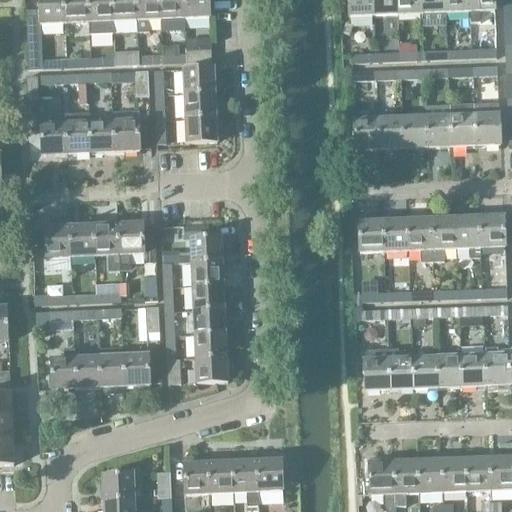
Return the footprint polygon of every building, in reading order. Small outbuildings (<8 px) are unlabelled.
[(43,71),(42,63),(41,27),(65,26),(64,0),(40,0),(40,11),(27,11),(28,71),(43,71)] [(88,0),(64,0),(65,26),(89,25),(88,0)] [(112,0),(88,0),(89,25),(114,24),(112,0)] [(112,0),(114,24),(137,23),(136,0),(112,0)] [(160,0),(136,0),(137,23),(138,35),(150,35),(150,23),(162,22),(160,0)] [(185,0),(160,0),(162,22),(186,21),(185,0)] [(208,0),(185,0),(186,21),(209,20),(208,0)] [(374,18),(373,0),(348,0),(350,19),(374,18)] [(397,0),(373,0),(374,18),(398,17),(397,0)] [(421,0),(397,0),(398,17),(422,16),(421,0)] [(445,0),(421,0),(422,16),(446,15),(445,0)] [(469,0),(445,0),(446,15),(470,14),(469,0)] [(495,13),(494,0),(469,0),(470,14),(471,25),(480,25),(479,14),(495,13)] [(503,2),(504,26),(511,26),(511,4),(511,2),(503,2)] [(187,57),(188,66),(212,65),(211,52),(186,54),(186,57),(187,57)] [(497,52),(472,53),(473,62),(497,61),(497,52)] [(472,53),(448,54),(448,63),(473,62),(472,53)] [(448,54),(424,55),(424,64),(448,63),(448,54)] [(424,55),(400,56),(400,65),(424,64),(424,55)] [(400,56),(375,57),(376,66),(400,65),(400,56)] [(163,58),(163,67),(188,66),(187,57),(186,57),(163,58)] [(376,66),(375,57),(351,58),(352,67),(376,66)] [(163,67),(163,58),(139,59),(139,68),(163,67)] [(115,69),(139,68),(139,59),(115,60),(115,69)] [(91,61),(91,70),(115,69),(115,60),(91,61)] [(67,71),(91,70),(91,61),(67,62),(67,71)] [(67,71),(67,62),(42,63),(43,71),(43,72),(67,71)] [(497,70),(473,71),(473,79),(498,78),(497,70)] [(221,85),(221,71),(215,72),(215,71),(184,72),(185,97),(216,95),(215,86),(221,85)] [(449,71),(425,72),(425,81),(449,80),(449,71)] [(473,71),(449,71),(449,80),(473,79),(473,71)] [(425,72),(401,73),(401,82),(425,81),(425,72)] [(401,73),(377,74),(377,83),(401,82),(401,73)] [(135,75),(136,100),(149,99),(148,74),(135,75)] [(154,74),(155,98),(164,97),(163,74),(154,74)] [(377,83),(377,74),(352,75),(352,84),(377,83)] [(87,76),(87,86),(111,85),(111,75),(87,76)] [(63,77),(64,87),(87,86),(87,76),(63,77)] [(64,87),(63,77),(38,79),(39,88),(64,87)] [(185,97),(186,120),(217,119),(216,95),(185,97)] [(155,98),(156,121),(165,121),(164,97),(155,98)] [(499,107),(474,108),(476,149),(501,148),(499,107)] [(474,108),(450,109),(452,150),(476,149),(474,108)] [(426,110),(427,120),(428,151),(452,150),(450,109),(426,110)] [(63,117),(64,126),(65,126),(66,158),(91,157),(89,125),(89,116),(63,117)] [(217,119),(186,120),(187,145),(218,143),(217,119)] [(427,120),(403,121),(404,152),(428,151),(427,120)] [(166,147),(165,121),(156,121),(157,147),(166,147)] [(403,121),(379,122),(380,153),(404,152),(403,121)] [(380,153),(379,122),(354,123),(355,154),(380,153)] [(139,123),(114,124),(116,156),(140,155),(139,123)] [(114,124),(89,125),(91,157),(116,156),(114,124)] [(65,126),(64,126),(40,127),(42,159),(66,158),(65,126)] [(504,218),(479,220),(481,251),(505,250),(504,218)] [(481,261),(481,251),(479,220),(455,221),(457,252),(470,251),(470,262),(481,261)] [(444,264),(444,252),(457,252),(455,221),(431,222),(433,253),(433,265),(444,264)] [(433,265),(433,253),(431,222),(407,223),(409,254),(421,253),(421,265),(433,265)] [(385,255),(409,254),(407,223),(383,224),(385,255)] [(360,256),(385,255),(383,224),(359,225),(360,256)] [(143,226),(118,227),(120,274),(131,274),(130,259),(144,258),(145,267),(156,266),(155,236),(143,237),(143,226)] [(94,228),(95,260),(108,260),(109,275),(120,274),(118,227),(94,228)] [(70,261),(95,260),(94,228),(69,229),(70,261)] [(210,228),(185,230),(186,241),(210,240),(210,228)] [(37,234),(38,252),(45,252),(46,262),(70,261),(69,229),(44,231),(45,234),(37,234)] [(158,246),(180,245),(180,229),(158,229),(158,246)] [(180,267),(192,266),(192,265),(223,263),(222,240),(191,241),(192,255),(180,256),(180,267)] [(192,265),(192,266),(193,289),(224,287),(223,263),(192,265)] [(163,290),(164,290),(173,290),(172,266),(162,267),(163,290)] [(139,300),(152,300),(153,280),(139,280),(139,300)] [(193,289),(194,313),(225,312),(224,287),(193,289)] [(164,315),(174,314),(173,290),(164,290),(163,290),(164,315)] [(483,292),(459,293),(459,302),(483,301),(483,292)] [(507,292),(483,292),(483,301),(507,300),(507,292)] [(459,293),(435,294),(435,303),(459,302),(459,293)] [(435,294),(411,295),(411,304),(435,303),(435,294)] [(411,295),(387,296),(387,305),(411,304),(411,295)] [(98,297),(98,307),(121,306),(120,296),(98,297)] [(387,305),(387,296),(362,297),(362,306),(387,305)] [(73,298),(74,308),(98,307),(98,297),(73,298)] [(73,298),(49,300),(48,300),(49,309),(74,308),(73,298)] [(7,308),(0,308),(0,342),(9,342),(7,308)] [(508,308),(484,309),(484,318),(508,317),(508,308)] [(484,309),(460,310),(460,319),(484,318),(484,309)] [(145,311),(147,336),(159,335),(158,310),(145,311)] [(460,310),(436,311),(436,320),(460,319),(460,310)] [(436,311),(412,312),(412,321),(436,320),(436,311)] [(98,313),(99,321),(121,320),(121,312),(98,313)] [(194,313),(195,337),(227,336),(225,312),(194,313)] [(412,312),(387,313),(388,322),(412,321),(412,312)] [(99,321),(98,313),(74,314),(74,322),(99,321)] [(388,322),(387,313),(363,314),(363,323),(388,322)] [(74,322),(74,314),(50,315),(51,323),(74,322)] [(174,314),(164,315),(165,338),(175,338),(174,314)] [(51,323),(50,315),(35,316),(36,324),(51,323)] [(195,337),(197,361),(228,360),(227,336),(195,337)] [(175,338),(165,338),(166,363),(177,362),(175,338)] [(76,361),(75,351),(63,352),(64,361),(52,362),(54,393),(77,391),(76,361)] [(511,388),(510,357),(496,357),(496,351),(485,351),(485,358),(487,389),(511,388)] [(391,393),(389,352),(364,353),(366,394),(391,393)] [(413,361),(398,362),(398,352),(389,352),(391,393),(415,392),(413,361)] [(463,390),(461,359),(461,353),(437,354),(437,360),(439,391),(463,390)] [(149,358),(124,359),(125,389),(150,388),(149,358)] [(485,358),(461,359),(463,390),(487,389),(485,358)] [(124,359),(100,360),(102,390),(104,390),(104,394),(106,396),(114,396),(116,393),(116,390),(125,389),(124,359)] [(77,391),(102,390),(100,360),(76,361),(77,391)] [(228,360),(197,361),(198,386),(229,384),(228,360)] [(437,360),(413,361),(415,392),(439,391),(437,360)] [(177,362),(166,363),(168,388),(181,387),(180,362),(177,362)] [(0,393),(0,418),(12,418),(11,394),(0,393)] [(0,442),(13,442),(12,418),(0,418),(0,442)] [(13,442),(0,442),(0,468),(14,467),(13,442)] [(511,460),(489,462),(491,495),(511,494),(511,460)] [(210,497),(209,467),(198,467),(198,464),(195,462),(184,462),(186,498),(210,497)] [(249,462),(238,462),(238,466),(233,466),(234,496),(246,495),(247,509),(258,508),(258,495),(257,465),(249,465),(249,462)] [(369,466),(368,466),(369,481),(357,481),(358,499),(385,498),(385,511),(394,511),(392,465),(381,466),(379,462),(370,463),(369,466)] [(489,462),(465,463),(466,496),(491,495),(489,462)] [(441,463),(417,464),(418,498),(442,497),(441,463)] [(465,463),(441,463),(442,497),(466,496),(465,463)] [(281,464),(257,465),(258,495),(283,494),(281,464)] [(417,464),(392,465),(394,511),(405,511),(405,509),(406,509),(406,498),(418,498),(417,464)] [(233,466),(209,467),(210,497),(234,496),(233,466)] [(158,500),(171,499),(170,476),(157,477),(158,500)] [(103,478),(104,502),(135,501),(134,477),(103,478)] [(171,511),(171,499),(158,500),(159,501),(162,501),(162,511),(171,511)] [(104,502),(104,511),(135,511),(135,501),(104,502)]
